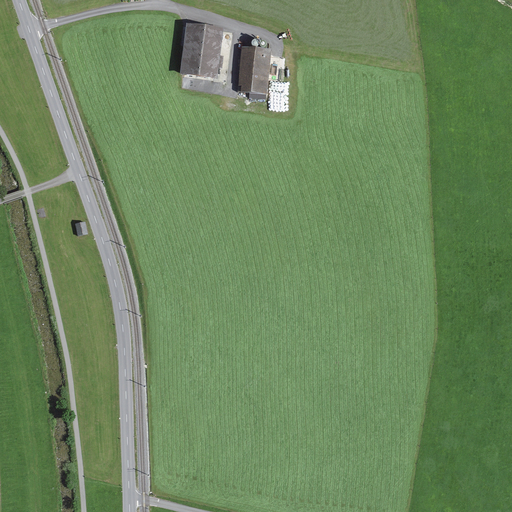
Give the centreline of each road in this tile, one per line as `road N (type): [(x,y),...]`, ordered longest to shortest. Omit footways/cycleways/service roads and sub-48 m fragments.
road 1 (secondary): [(18,0),(117,290),(130,511)]
road 2 (track): [(228,26),(157,5),(29,31)]
